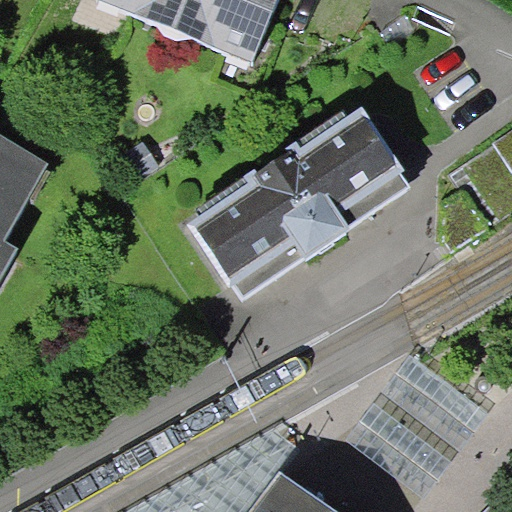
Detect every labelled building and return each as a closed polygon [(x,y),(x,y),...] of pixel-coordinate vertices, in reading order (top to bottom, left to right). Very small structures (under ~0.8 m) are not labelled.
[(94,0),(253,63),(278,0),(94,0)] [(411,185),(360,108),(189,221),(241,298),(411,185)] [(48,173),(0,146),(0,287),(19,252),(7,245),(48,173)] [(380,393),(459,451),(487,414),(408,356),(380,393)] [(344,444),(423,501),(450,464),(371,406),(344,444)] [(252,511),(280,476),(301,450),(274,430),(128,511),(252,511)] [(252,511),(327,511),(280,476),(252,511)] [(511,511),(511,489),(484,511),(511,511)]
